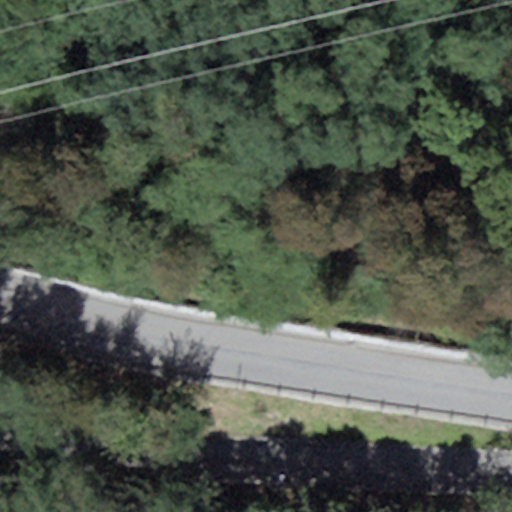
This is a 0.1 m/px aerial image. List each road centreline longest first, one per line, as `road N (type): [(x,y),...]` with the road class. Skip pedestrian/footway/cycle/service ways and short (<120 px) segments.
road 1 (tertiary): [(0,296),(181,348),(511,399)]
road 2 (residential): [(511,473),(0,440)]
